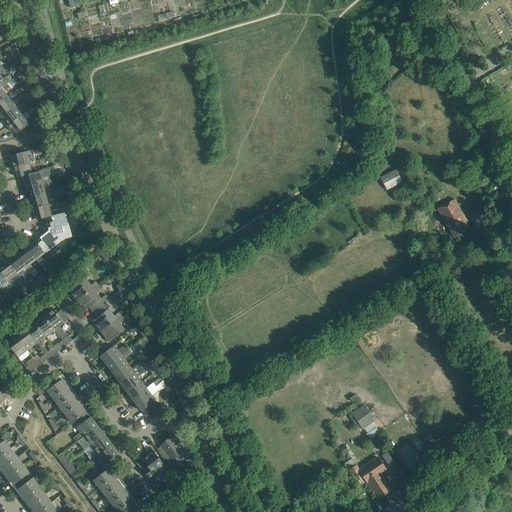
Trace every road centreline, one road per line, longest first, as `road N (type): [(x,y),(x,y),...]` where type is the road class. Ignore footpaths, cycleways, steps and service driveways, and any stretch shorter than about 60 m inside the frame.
road 1 (tertiary): [(60,128),(156,325),(189,416)]
road 2 (residential): [(189,416),(159,429),(129,428),(75,359)]
road 3 (tertiary): [(401,511),(511,426)]
road 4 (tertiary): [(16,0),(60,128)]
